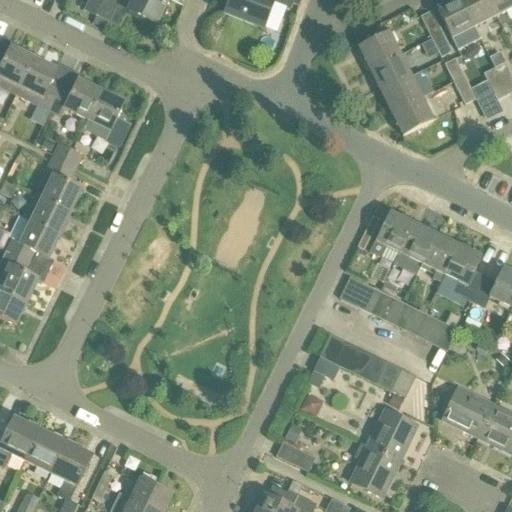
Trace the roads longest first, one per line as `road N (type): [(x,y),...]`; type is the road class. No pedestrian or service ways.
road 1 (residential): [(50,398),(193,89)]
road 2 (residential): [(193,89),(0,6)]
road 3 (residential): [(230,482),(50,398)]
road 4 (residential): [(313,307),(230,482)]
road 5 (residential): [(382,163),(313,307)]
road 6 (residential): [(437,367),(313,307)]
